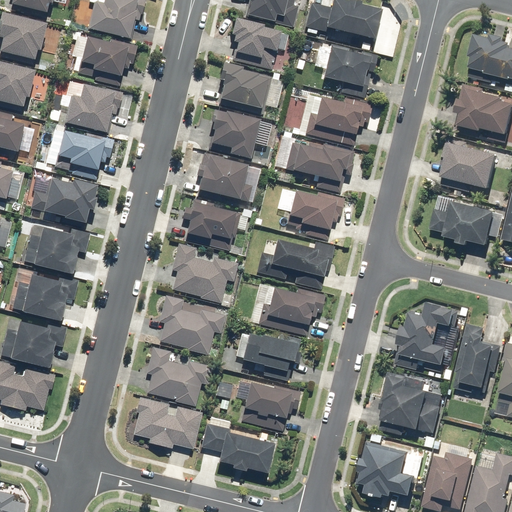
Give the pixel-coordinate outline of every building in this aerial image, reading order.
[(14,0),(14,3),(50,12),(52,3),(55,3),(55,0),(14,0)] [(91,0),(91,2),(95,3),(89,27),(133,38),(138,20),(141,21),(143,14),(144,14),(147,0),(91,0)] [(250,0),(247,17),(295,29),(300,6),(296,5),(297,0),(250,0)] [(334,0),(333,7),(312,2),(306,27),(309,28),(308,32),(318,35),(319,31),(328,33),(329,28),(379,40),(386,8),(365,3),(365,0),(334,0)] [(50,23),(5,11),(0,30),(3,31),(1,37),(6,38),(2,50),(38,60),(41,50),(43,50),(50,23)] [(268,24),(238,16),(232,35),(236,36),(235,41),(239,42),(233,61),(274,72),(280,50),(286,51),(291,34),(285,33),(286,31),(268,26),(268,24)] [(477,58),(472,77),(494,83),(495,80),(511,84),(511,42),(508,42),(509,38),(496,34),(495,38),(480,35),(474,57),(477,58)] [(84,58),(79,73),(96,78),(96,80),(121,87),(126,68),(130,69),(132,63),(135,63),(140,46),(112,39),(111,41),(90,35),(90,38),(79,35),(74,55),(84,58)] [(330,47),(330,44),(324,43),(323,46),(321,46),(316,66),(327,69),(325,78),(344,83),(342,93),(367,99),(373,73),(376,74),(380,55),(364,51),(363,53),(351,50),(351,48),(333,43),(332,47),(330,47)] [(0,99),(26,106),(29,96),(31,97),(39,69),(0,58),(0,99)] [(304,71),(307,61),(300,59),(297,69),(304,71)] [(226,85),(223,97),(266,108),(266,105),(278,108),(285,82),(273,79),(273,77),(262,74),(262,73),(246,69),(246,67),(227,62),(222,79),(226,80),(225,84),(226,85)] [(87,83),(86,85),(83,96),(76,94),(75,96),(73,95),(66,122),(109,134),(114,114),(118,115),(120,108),(121,108),(125,93),(87,83)] [(462,113),(458,132),(483,138),(485,131),(486,129),(494,130),(492,139),(508,143),(510,134),(511,134),(511,131),(511,102),(507,101),(507,98),(485,92),(486,89),(467,85),(460,113),(462,113)] [(345,101),(324,96),(319,114),(312,112),(306,135),(356,147),(361,126),(365,127),(366,123),(370,124),(375,104),(346,97),(345,101)] [(0,146),(20,152),(28,124),(14,120),(15,114),(1,110),(1,109),(0,108),(0,146)] [(229,111),(217,108),(212,130),(216,130),(214,137),(212,137),(209,147),(232,152),(231,154),(255,159),(264,118),(229,110),(229,111)] [(89,135),(67,129),(66,133),(57,130),(48,164),(58,166),(57,169),(99,180),(102,170),(103,162),(107,163),(109,156),(113,157),(117,140),(108,137),(107,139),(90,134),(89,135)] [(444,176),(492,188),(501,151),(470,144),(470,141),(450,136),(446,155),(449,156),(444,176)] [(309,145),(294,141),(287,169),(320,177),(317,188),(342,194),(347,175),(353,177),(356,163),(354,162),(357,151),(324,143),(324,145),(310,142),(309,145)] [(252,164),(205,152),(199,176),(204,177),(201,190),(255,203),(263,170),(252,167),(252,164)] [(0,197),(8,199),(16,170),(2,166),(3,162),(0,160),(0,197)] [(55,177),(54,180),(38,176),(34,192),(37,193),(32,208),(46,212),(47,210),(67,216),(67,217),(89,223),(93,209),(97,210),(100,197),(98,196),(101,184),(77,177),(76,182),(55,177)] [(318,194),(298,188),(290,215),(304,219),(300,234),(329,242),(332,230),(334,223),(340,224),(342,216),(347,199),(319,191),(318,194)] [(216,203),(195,198),(193,207),(186,205),(183,219),(192,221),(187,241),(233,252),(242,211),(216,205),(216,203)] [(452,211),(437,207),(432,229),(446,233),(445,237),(471,244),(472,239),(491,244),(499,208),(455,198),(452,211)] [(0,245),(7,248),(14,219),(0,215),(0,245)] [(72,233),(46,226),(43,237),(32,234),(26,262),(75,274),(80,256),(79,256),(81,251),(87,253),(92,233),(73,228),(72,233)] [(275,254),(263,251),(257,274),(323,291),(331,258),(334,260),(338,246),(317,240),(315,246),(279,237),(275,254)] [(174,290),(223,303),(226,293),(233,295),(235,288),(228,286),(229,280),(236,282),(241,263),(214,256),(213,261),(196,257),(199,247),(180,242),(173,270),(179,271),(174,290)] [(14,308),(64,320),(69,298),(76,300),(81,280),(74,279),(73,282),(61,279),(60,280),(34,274),(32,284),(21,281),(14,308)] [(260,324),(309,336),(314,317),(318,318),(319,312),(324,314),(329,295),(300,287),(299,292),(277,286),(272,304),(265,302),(260,324)] [(161,344),(210,355),(215,332),(223,333),(227,315),(202,309),(201,313),(183,309),(185,299),(167,295),(161,322),(165,323),(161,344)] [(423,358),(447,364),(451,345),(439,342),(441,335),(456,338),(462,310),(459,309),(460,307),(448,305),(448,304),(431,300),(428,313),(412,309),(409,324),(406,323),(396,364),(420,370),(423,358)] [(3,355),(52,367),(57,345),(64,347),(69,327),(62,325),(61,328),(49,325),(48,326),(23,320),(22,320),(20,331),(9,328),(3,355)] [(460,373),(456,388),(475,392),(475,390),(487,392),(494,363),(499,365),(504,346),(487,342),(488,336),(485,336),(487,328),(470,324),(458,372),(460,373)] [(292,382),(294,371),(303,339),(281,333),(280,337),(244,328),(237,357),(266,365),(263,375),(292,382)] [(511,343),(510,343),(506,360),(511,361),(511,363),(505,391),(503,390),(498,413),(511,416),(511,343)] [(148,395),(197,407),(203,383),(210,385),(215,367),(190,360),(189,365),(170,361),(173,351),(155,346),(148,373),(153,375),(148,395)] [(0,360),(0,398),(3,399),(2,405),(28,411),(29,406),(46,410),(51,389),(54,390),(58,374),(51,373),(50,375),(26,370),(25,376),(15,374),(17,367),(12,366),(12,363),(0,360)] [(455,369),(448,368),(447,378),(453,379),(455,369)] [(429,380),(391,371),(386,392),(389,393),(388,399),(389,400),(384,420),(438,434),(445,406),(443,406),(446,393),(432,390),(433,384),(429,383),(429,380)] [(276,387),(242,379),(237,398),(247,401),(242,422),(284,433),(288,418),(290,418),(290,415),(297,416),(303,392),(276,385),(276,387)] [(221,381),(217,396),(232,400),(236,384),(221,381)] [(175,444),(196,449),(205,412),(179,406),(177,415),(169,413),(172,403),(142,395),(138,412),(141,412),(135,434),(151,438),(150,443),(174,448),(175,444)] [(210,424),(208,423),(202,448),(223,453),(221,461),(236,465),(235,468),(250,472),(251,468),(271,473),(279,442),(231,431),(232,428),(233,422),(212,417),(210,424)] [(438,437),(428,435),(425,446),(435,448),(438,437)] [(412,451),(372,440),(369,455),(366,455),(362,470),(364,471),(362,481),(370,483),(368,491),(387,496),(388,493),(395,495),(397,490),(413,494),(419,472),(408,470),(412,451)] [(447,456),(436,453),(423,509),(436,511),(463,511),(476,457),(448,451),(447,456)] [(496,470),(480,466),(468,511),(508,511),(511,499),(508,498),(511,482),(511,456),(500,453),(496,470)] [(0,511),(25,511),(26,511),(28,502),(15,499),(16,494),(0,489),(0,511)]
